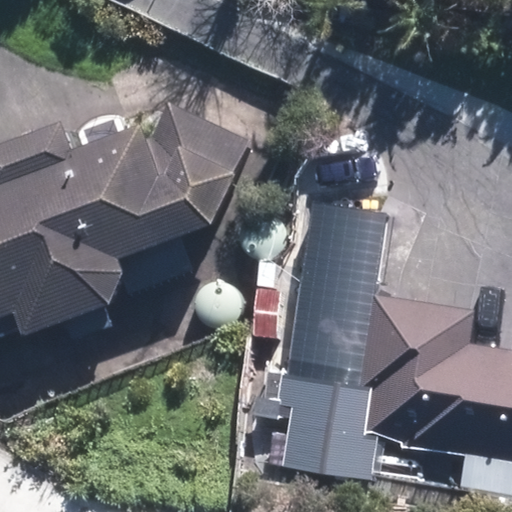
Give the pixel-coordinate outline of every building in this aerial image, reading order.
[(233,220),(260,153),(179,99),(167,124),(93,147),(84,121),(0,148),(9,176),(0,178),(0,320),(34,306),(44,332),(138,295),(146,253),(233,220)] [(511,345),(479,341),(484,302),(383,289),(393,207),(321,198),(299,375),(377,384),(369,444),(405,448),(403,467),(511,480),(511,345)] [(238,252),(242,259),(249,264),(257,267),(265,268),(274,265),(280,260),(285,253),(288,245),(287,236),(284,229),(278,222),(271,218),(262,216),(254,218),(247,222),(241,227),(237,235),(236,243),(238,252)] [(198,310),(203,318),(209,323),(217,326),(226,327),(234,324),(241,319),(246,312),(248,304),(247,295),(244,287),(239,281),(231,277),(223,275),(215,277),(207,280),(201,286),(197,294),(196,302),(198,310)] [(310,434),(315,441),(321,447),(329,450),(338,450),(346,448),(353,443),(358,436),(360,427),(360,419),(356,411),(351,405),(343,400),(335,399),(327,400),(319,404),(313,410),(310,417),(309,426),(310,434)]
